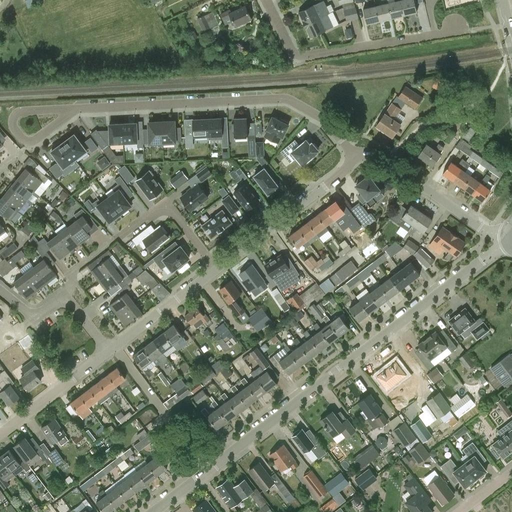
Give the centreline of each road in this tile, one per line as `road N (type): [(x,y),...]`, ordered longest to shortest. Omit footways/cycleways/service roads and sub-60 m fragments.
road 1 (residential): [(206,471),(511,241)]
road 2 (residential): [(356,156),(326,122),(287,99),(74,109)]
road 3 (residential): [(458,31),(295,55),(266,0)]
road 4 (residential): [(61,294),(75,270),(166,209),(217,269)]
road 5 (residential): [(217,269),(356,156)]
road 6 (residential): [(356,156),(385,160),(479,227),(509,232)]
road 7 (residential): [(206,471),(114,347)]
road 8 (residential): [(0,434),(107,352)]
road 9 (residential): [(114,347),(217,269)]
